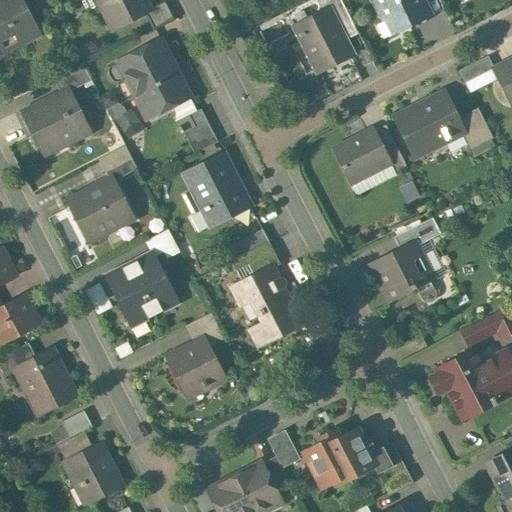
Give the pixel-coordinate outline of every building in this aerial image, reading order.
[(0,0),(0,41),(4,49),(29,36),(20,19),(28,16),(19,0),(0,0)] [(97,0),(109,22),(123,15),(126,20),(148,9),(143,0),(97,0)] [(340,0),(316,0),(322,10),(328,7),(339,28),(351,22),(340,0)] [(372,0),(383,21),(389,18),(395,31),(412,23),(418,24),(425,21),(426,16),(429,14),(421,0),(372,0)] [(322,10),(311,16),(316,26),(304,32),(303,31),(297,34),(316,71),(352,53),(339,28),(328,7),(322,10)] [(389,18),(383,21),(377,24),(383,37),(395,31),(389,18)] [(160,38),(118,60),(126,75),(123,77),(133,96),(137,94),(145,111),(166,100),(169,106),(190,95),(160,38)] [(486,55),(458,70),(464,82),(491,68),(492,67),(486,55)] [(511,57),(492,67),(491,68),(510,106),(511,104),(511,57)] [(81,63),(51,77),(60,93),(67,90),(68,91),(90,79),(81,63)] [(60,93),(49,99),(49,100),(22,113),(42,153),(87,130),(68,91),(67,90),(60,93)] [(413,111),(412,108),(394,117),(414,155),(460,131),(462,131),(455,118),(444,96),(413,111)] [(476,107),(455,118),(462,131),(460,131),(469,149),(492,137),(476,107)] [(199,108),(187,114),(192,125),(182,131),(193,153),(216,141),(199,108)] [(406,167),(384,124),(374,129),(390,161),(389,162),(394,173),(406,167)] [(373,128),(332,148),(348,179),(365,171),(366,174),(389,162),(390,161),(374,129),(373,128)] [(124,144),(97,158),(104,173),(131,159),(124,144)] [(222,152),(182,172),(190,189),(200,208),(209,226),(249,205),(222,152)] [(111,177),(96,184),(97,186),(67,201),(87,240),(132,218),(111,177)] [(190,189),(181,194),(191,213),(200,208),(190,189)] [(431,217),(393,236),(400,251),(413,244),(414,245),(439,232),(431,217)] [(166,229),(144,240),(150,253),(151,254),(163,248),(162,247),(173,241),(166,229)] [(261,229),(227,246),(233,258),(242,254),(267,241),(261,229)] [(173,241),(162,247),(163,248),(168,257),(178,251),(173,241)] [(267,241),(242,254),(247,263),(252,274),(270,265),(271,267),(279,263),(267,241)] [(400,251),(393,255),(392,253),(370,264),(389,302),(432,280),(414,245),(413,244),(400,251)] [(0,250),(0,282),(11,277),(5,266),(7,262),(1,250),(0,250)] [(151,254),(150,253),(128,264),(153,313),(176,301),(166,282),(160,272),(151,254)] [(233,258),(229,260),(234,270),(247,263),(242,254),(233,258)] [(153,313),(128,264),(105,276),(115,295),(120,305),(121,305),(130,324),(153,313)] [(252,274),(229,286),(239,305),(240,305),(244,313),(247,316),(251,318),(256,317),(257,316),(260,322),(248,329),(257,346),(301,323),(282,287),(284,285),(284,283),(284,280),(283,279),(282,278),(280,277),(278,276),(277,277),(271,267),(270,265),(252,274)] [(100,285),(85,293),(94,311),(109,303),(100,285)] [(0,307),(0,306),(0,335),(3,341),(10,337),(13,338),(23,332),(24,330),(35,324),(36,320),(30,308),(26,307),(21,296),(0,307)] [(511,317),(506,306),(460,329),(468,344),(496,329),(500,337),(511,331),(511,317)] [(209,312),(184,325),(192,340),(195,341),(203,338),(207,346),(223,338),(209,312)] [(195,341),(169,355),(189,395),(201,389),(202,391),(206,389),(205,387),(223,378),(207,346),(203,338),(195,341)] [(27,342),(0,355),(0,368),(3,376),(16,369),(16,367),(35,357),(27,342)] [(123,342),(113,348),(119,358),(129,353),(123,342)] [(35,357),(16,367),(16,369),(30,395),(33,393),(42,410),(74,394),(51,349),(35,357)] [(511,375),(501,354),(480,365),(472,351),(437,369),(438,371),(439,370),(439,371),(429,376),(437,392),(446,388),(459,412),(488,397),(492,405),(495,403),(493,400),(511,390),(511,375)] [(82,410),(61,421),(69,437),(83,430),(91,426),(82,410)] [(355,428),(337,437),(333,429),(318,437),(320,441),(302,450),(321,487),(333,481),(335,485),(374,465),(355,428)] [(69,437),(56,444),(65,462),(92,448),(83,430),(69,437)] [(511,435),(501,441),(511,463),(511,435)] [(65,462),(63,463),(76,488),(81,486),(88,500),(119,485),(108,462),(109,462),(100,444),(92,448),(65,462)] [(293,448),(275,457),(281,468),(298,459),(293,448)] [(274,456),(259,464),(260,465),(261,465),(272,487),(286,479),(281,468),(275,457),(274,456)] [(400,460),(381,469),(386,479),(382,481),(388,493),(411,482),(400,460)] [(272,487),(261,465),(260,465),(251,470),(250,468),(234,476),(252,511),(256,511),(266,507),(267,501),(277,496),(272,487)] [(511,511),(511,468),(493,478),(503,497),(498,500),(496,505),(499,511),(511,511)] [(252,511),(234,476),(218,484),(219,486),(208,492),(218,511),(252,511)]
